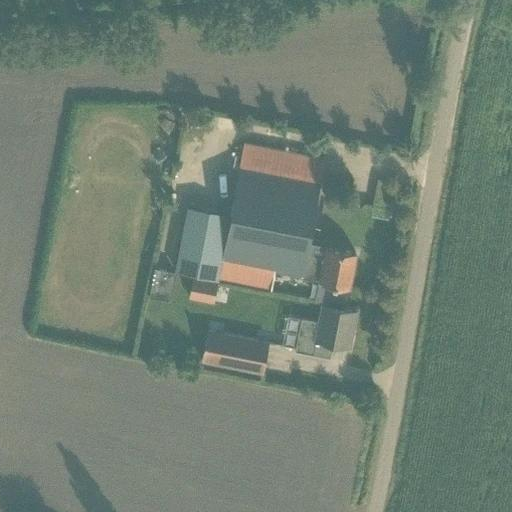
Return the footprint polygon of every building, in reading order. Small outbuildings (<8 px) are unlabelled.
[(324,159),(304,155),(241,143),(216,275),(268,285),(271,268),(299,274),(298,277),(330,284),(329,284),(347,287),(348,287),(355,252),(325,247),(323,257),(306,254),(324,159)] [(393,201),(391,210),(398,211),(399,202),(393,201)] [(153,269),(150,285),(171,289),(174,273),(153,269)] [(192,277),(188,299),(213,303),(217,282),(192,277)] [(301,318),(297,335),(294,351),(330,357),(333,342),(349,345),(355,311),(343,309),(347,287),(329,284),(326,302),(323,301),(319,321),(301,318)] [(207,330),(201,361),(262,373),(268,342),(207,330)]
